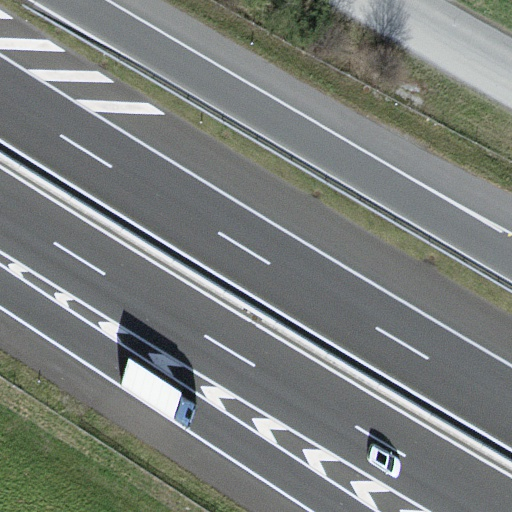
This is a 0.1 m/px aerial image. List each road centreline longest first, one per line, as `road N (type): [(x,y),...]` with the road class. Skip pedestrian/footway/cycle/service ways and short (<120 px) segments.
road 1 (motorway): [(511,402),(0,91)]
road 2 (motorway): [(0,208),(502,511)]
road 3 (motorway): [(511,257),(72,0)]
road 4 (motorway): [(0,268),(361,511)]
road 5 (unclassified): [(385,0),(511,69)]
